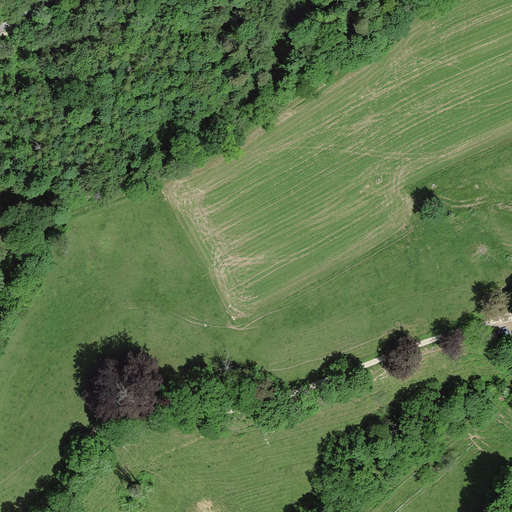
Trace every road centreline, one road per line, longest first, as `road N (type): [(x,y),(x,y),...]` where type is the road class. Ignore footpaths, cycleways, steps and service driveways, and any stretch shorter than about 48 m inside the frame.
road 1 (track): [(511,316),(262,406),(225,413),(132,405),(111,414),(38,511)]
road 2 (track): [(360,0),(357,44),(320,86),(208,162),(53,215),(0,294)]
